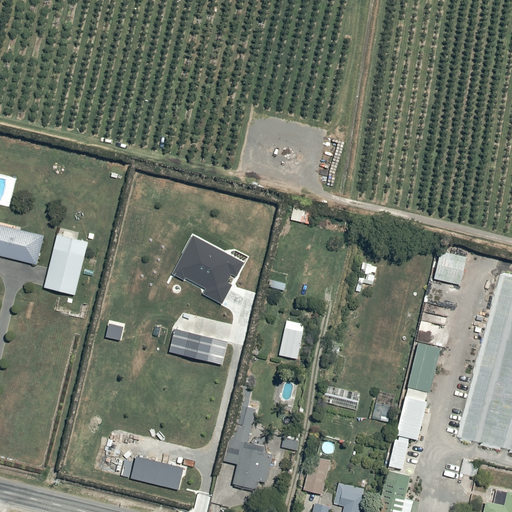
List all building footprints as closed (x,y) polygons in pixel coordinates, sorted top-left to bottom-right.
[(294,205),(291,218),(309,223),(312,210),(294,205)] [(0,224),(0,255),(36,264),(43,235),(0,224)] [(88,241),(57,234),(43,287),(74,295),(88,241)] [(192,235),(172,273),(184,280),(185,277),(205,288),(202,293),(222,303),(232,284),(227,282),(231,274),(236,277),(244,262),(192,235)] [(439,251),(433,279),(460,285),(466,257),(439,251)] [(286,320),(278,354),(297,358),(304,324),(286,320)] [(123,327),(108,323),(105,336),(119,340),(123,327)] [(227,341),(174,328),(169,352),(221,364),(227,341)] [(417,342),(406,386),(429,392),(440,348),(417,342)] [(236,463),(232,483),(256,489),(258,481),(266,482),(272,454),(263,451),(264,446),(247,442),(256,408),(248,406),(253,387),(242,384),(224,460),(236,463)] [(362,393),(326,384),(321,400),(357,410),(362,393)] [(394,394),(378,390),(376,395),(375,394),(370,417),(387,421),(394,394)] [(404,396),(395,434),(417,439),(426,401),(404,396)] [(283,437),(281,447),(296,450),(300,432),(288,430),(286,437),(283,437)] [(395,439),(388,465),(402,469),(408,442),(395,439)] [(184,467),(135,455),(129,478),(179,490),(184,467)] [(311,455),(302,489),(321,494),(330,460),(311,455)] [(376,511),(417,511),(420,501),(405,497),(410,475),(387,469),(376,511)] [(328,511),(330,506),(314,503),(311,511),(358,511),(363,493),(364,488),(338,482),(333,503),(343,505),(341,511),(328,511)] [(511,511),(511,492),(507,491),(504,505),(486,501),(483,511),(484,511),(511,511)]
